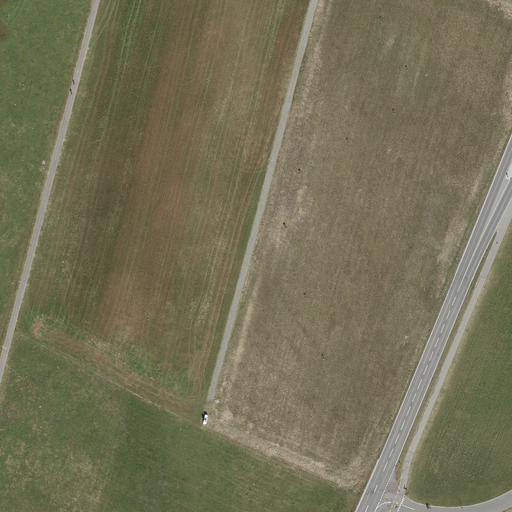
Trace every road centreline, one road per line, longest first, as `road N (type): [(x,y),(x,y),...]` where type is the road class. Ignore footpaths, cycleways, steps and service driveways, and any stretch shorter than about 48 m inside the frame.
road 1 (track): [(317,0),(200,433)]
road 2 (track): [(0,371),(96,0)]
road 3 (secondary): [(374,493),(511,163)]
